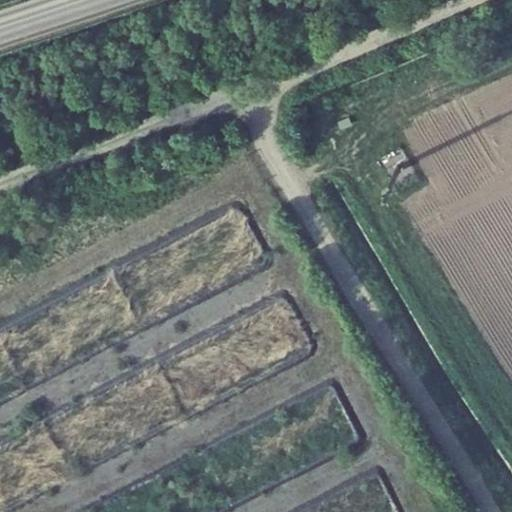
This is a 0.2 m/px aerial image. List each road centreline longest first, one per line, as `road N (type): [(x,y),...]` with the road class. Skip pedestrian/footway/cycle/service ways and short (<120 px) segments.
road 1 (track): [(248,112),(487,511)]
road 2 (track): [(248,112),(251,96),(270,81),(465,0)]
